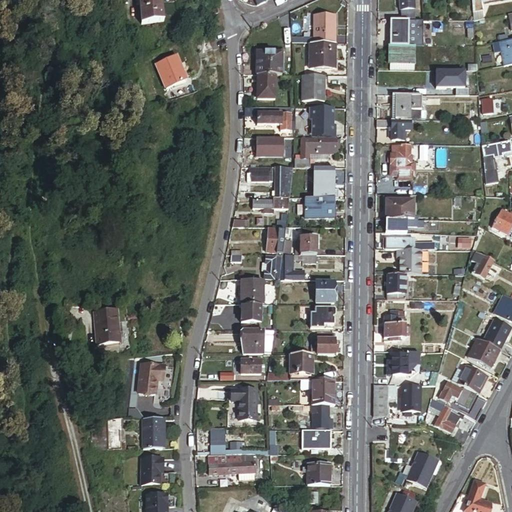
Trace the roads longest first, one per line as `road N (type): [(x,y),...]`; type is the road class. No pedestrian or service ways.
road 1 (tertiary): [(362,0),(356,511)]
road 2 (residential): [(192,511),(185,429),(232,150),(228,28)]
